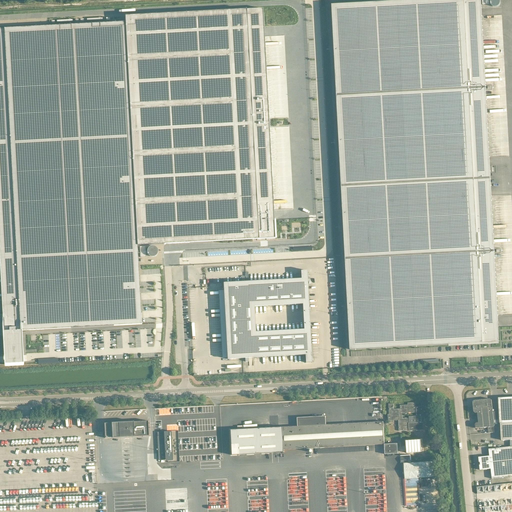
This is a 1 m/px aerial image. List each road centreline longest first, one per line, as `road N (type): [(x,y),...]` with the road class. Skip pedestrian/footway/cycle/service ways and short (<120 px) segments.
road 1 (secondary): [(16,402),(459,378)]
road 2 (unknown): [(234,467),(232,417),(373,407)]
road 3 (unclassified): [(472,511),(459,378)]
